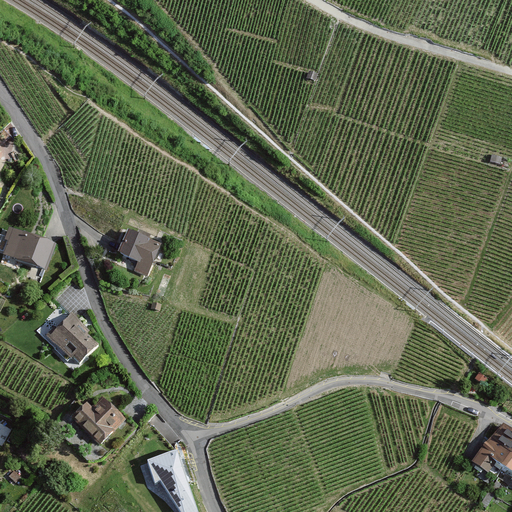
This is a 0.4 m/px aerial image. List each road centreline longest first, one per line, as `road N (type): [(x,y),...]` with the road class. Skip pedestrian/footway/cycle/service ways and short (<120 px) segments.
road 1 (residential): [(191,438),(128,366),(103,323),(51,168),(0,87)]
road 2 (residential): [(511,422),(453,400),(347,379),(191,438)]
road 3 (track): [(511,71),(406,40),(316,0)]
road 4 (track): [(511,167),(463,309)]
